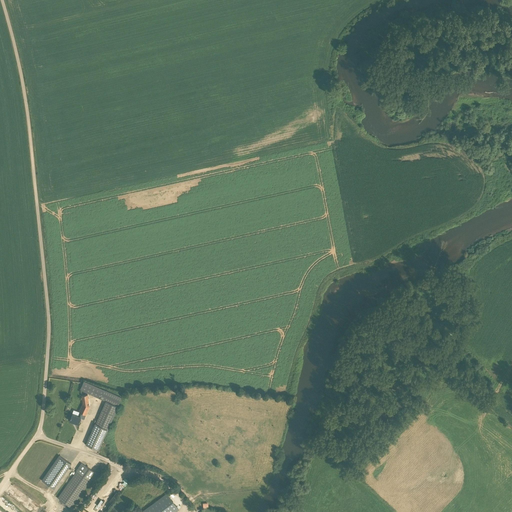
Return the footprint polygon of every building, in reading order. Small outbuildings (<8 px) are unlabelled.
[(122,398),(84,381),(80,389),(106,401),(118,406),(122,398)] [(89,407),(89,403),(88,394),(82,395),(83,404),(77,415),(72,414),(70,421),(79,424),(80,419),(83,420),(85,415),(89,407)] [(108,429),(118,406),(106,401),(96,423),(108,429)] [(95,424),(86,445),(98,450),(107,429),(95,424)] [(71,464),(60,456),(42,481),(54,489),(71,464)] [(95,473),(82,464),(58,498),(71,507),(95,473)] [(167,493),(141,511),(175,511),(179,509),(167,493)]
